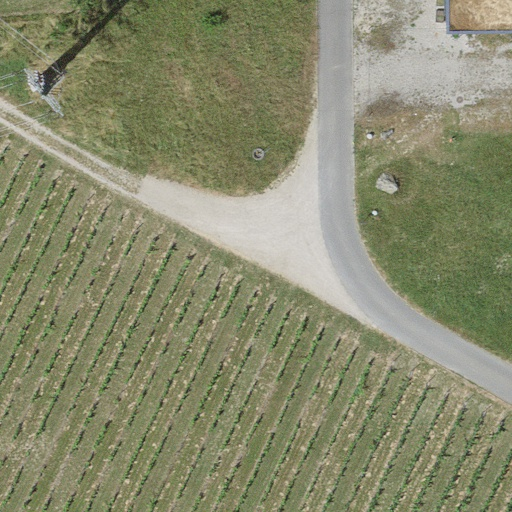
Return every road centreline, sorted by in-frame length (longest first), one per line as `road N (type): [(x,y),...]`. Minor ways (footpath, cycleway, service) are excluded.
road 1 (unclassified): [(511,390),(334,287),(335,0)]
road 2 (track): [(334,287),(0,103)]
